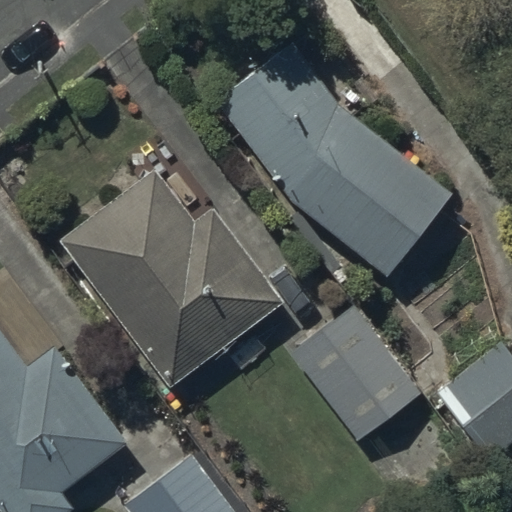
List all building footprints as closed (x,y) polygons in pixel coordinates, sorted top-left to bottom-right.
[(293,42),(214,103),(289,201),(387,279),(454,195),(342,106),(293,42)] [(155,168),(58,242),(170,391),(287,303),(214,206),(195,220),(155,168)] [(354,304),(289,353),(358,443),(422,394),(354,304)] [(0,328),(0,511),(70,511),(75,509),(63,492),(127,443),(55,346),(28,366),(0,328)] [(511,355),(501,341),(435,392),(488,462),(511,443),(511,355)] [(237,511),(192,451),(122,504),(128,511),(237,511)]
